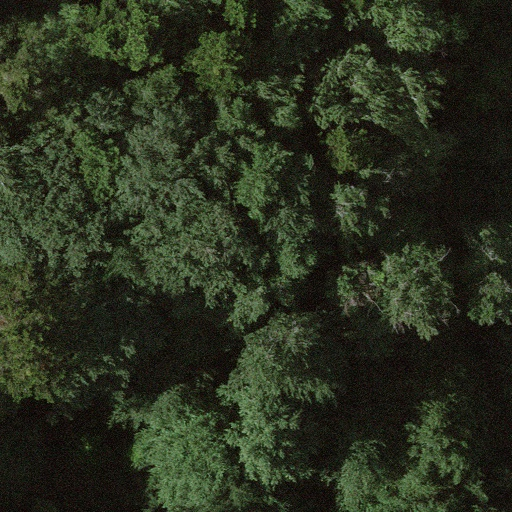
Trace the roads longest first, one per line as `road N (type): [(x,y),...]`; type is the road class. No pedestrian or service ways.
road 1 (track): [(511,439),(452,205),(407,96),(349,0)]
road 2 (track): [(145,511),(99,409),(0,265)]
